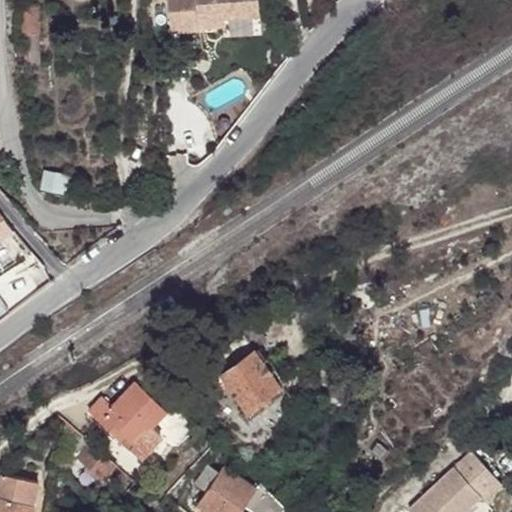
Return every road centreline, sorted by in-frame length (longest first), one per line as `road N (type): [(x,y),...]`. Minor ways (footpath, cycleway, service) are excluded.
road 1 (residential): [(66,287),(180,206),(362,0)]
road 2 (unknown): [(142,234),(123,187),(119,145),(134,0)]
